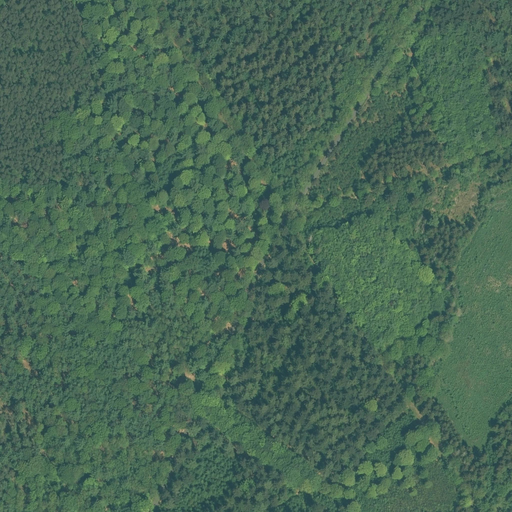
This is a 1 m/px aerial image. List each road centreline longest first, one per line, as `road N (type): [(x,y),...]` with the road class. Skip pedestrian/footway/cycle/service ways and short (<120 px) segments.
road 1 (unclassified): [(151,511),(266,254),(425,0)]
road 2 (track): [(480,511),(287,220)]
road 3 (track): [(141,0),(287,220)]
road 4 (track): [(0,333),(42,258),(133,208)]
road 5 (track): [(359,195),(511,149)]
road 6 (track): [(133,208),(287,220)]
road 7 (track): [(0,195),(133,208)]
